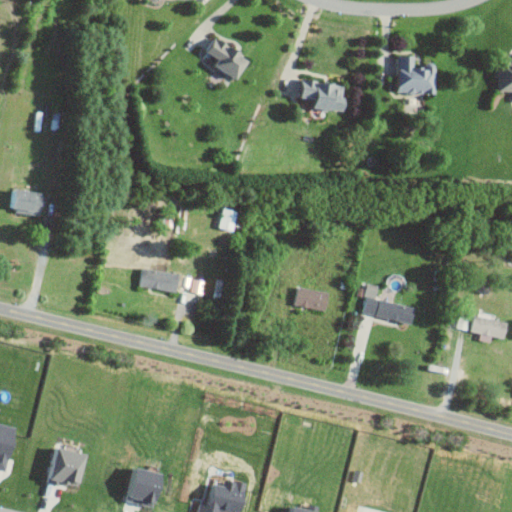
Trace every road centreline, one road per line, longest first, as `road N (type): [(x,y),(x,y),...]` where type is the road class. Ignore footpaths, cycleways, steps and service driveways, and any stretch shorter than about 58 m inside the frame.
road 1 (residential): [(511,440),(0,311)]
road 2 (residential): [(470,0),(392,11),(316,0)]
